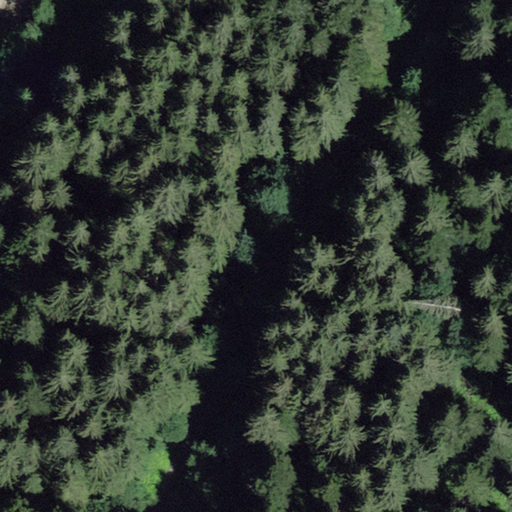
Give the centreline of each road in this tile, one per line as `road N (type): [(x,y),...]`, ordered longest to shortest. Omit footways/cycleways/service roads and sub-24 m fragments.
road 1 (track): [(167,511),(205,408),(447,0)]
road 2 (track): [(131,0),(55,73),(0,75)]
